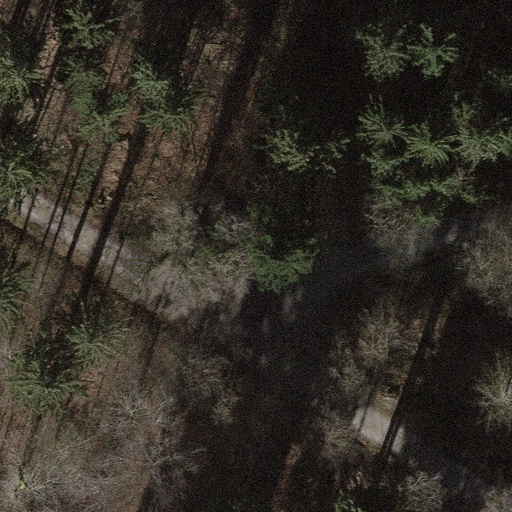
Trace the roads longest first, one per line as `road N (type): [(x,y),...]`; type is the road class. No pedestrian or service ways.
road 1 (track): [(511,508),(0,186)]
road 2 (track): [(511,206),(413,225),(237,332)]
